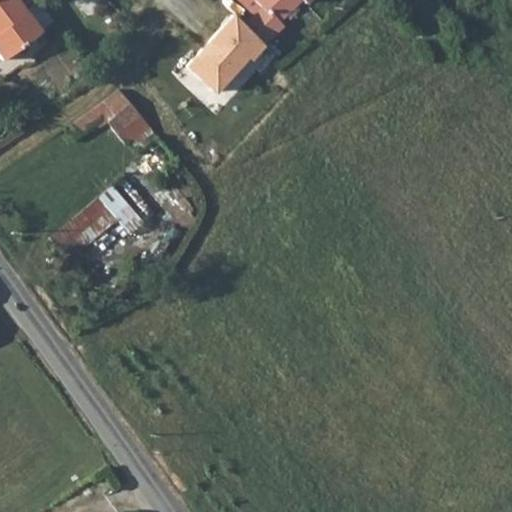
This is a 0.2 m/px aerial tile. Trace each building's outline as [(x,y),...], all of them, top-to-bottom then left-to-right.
[(0,0),(0,41),(11,55),(47,24),(26,0),(0,0)] [(236,10),(244,2),(241,0),(187,0),(212,24),(230,5),(236,10)] [(241,0),(244,2),(258,14),(246,25),(265,49),(285,28),(280,23),(305,2),(308,5),(313,0),(241,0)] [(246,25),(237,14),(189,69),(216,95),(248,60),(251,64),(265,49),(246,25)] [(0,100),(6,106),(18,98),(0,81),(0,100)] [(117,118),(132,107),(121,91),(106,101),(117,118)] [(117,118),(109,123),(128,148),(134,143),(150,131),(132,107),(117,118)] [(134,143),(140,153),(156,140),(150,131),(134,143)] [(173,163),(157,176),(161,182),(178,169),(173,163)] [(124,224),(132,234),(146,223),(115,185),(55,234),(77,261),(124,224)]
